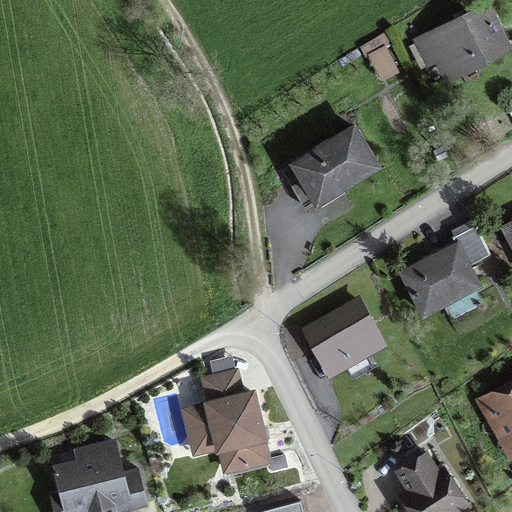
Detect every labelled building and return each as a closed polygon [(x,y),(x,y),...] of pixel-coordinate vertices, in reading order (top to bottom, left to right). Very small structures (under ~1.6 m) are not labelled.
[(427,34),(449,77),(507,47),(485,4),(427,34)] [(369,55),(381,78),(398,69),(386,46),(369,55)] [(353,126),(283,170),(305,207),(375,163),(353,126)] [(402,271),(424,313),(479,284),(469,264),(490,253),(475,224),(452,236),(456,243),(402,271)] [(307,330),(329,369),(381,339),(359,300),(307,330)] [(210,402),(199,405),(210,447),(220,445),(225,468),(268,457),(252,391),(242,394),(236,370),(204,378),(210,402)] [(511,383),(484,399),(507,440),(511,436),(511,383)] [(128,506),(147,501),(138,468),(121,472),(113,440),(78,448),(81,460),(57,466),(67,508),(90,502),(92,507),(111,502),(110,497),(125,493),(128,506)] [(402,494),(413,511),(448,511),(466,501),(443,465),(437,469),(426,451),(398,469),(411,489),(402,494)]
